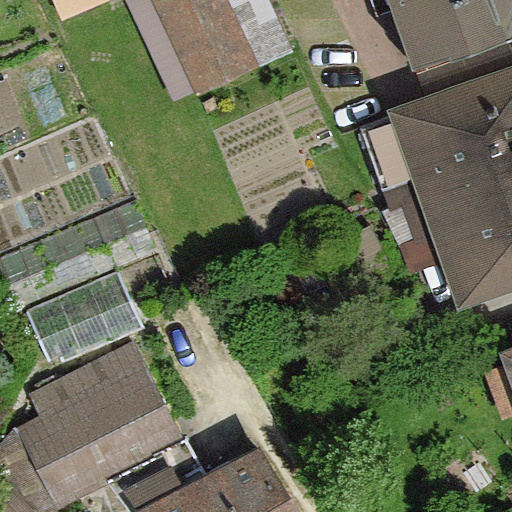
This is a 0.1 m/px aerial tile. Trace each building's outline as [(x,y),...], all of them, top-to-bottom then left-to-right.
[(118,0),(42,0),(54,27),(118,0)] [(144,0),(193,104),(291,59),(263,0),(144,0)] [(511,38),(511,0),(380,0),(410,79),(511,41),(511,38)] [(511,43),(410,79),(480,277),(511,265),(511,43)] [(511,343),(497,349),(511,390),(511,343)] [(45,511),(56,511),(185,445),(133,347),(31,401),(41,420),(6,438),(45,511)] [(149,511),(297,511),(258,445),(148,509),(149,511)]
